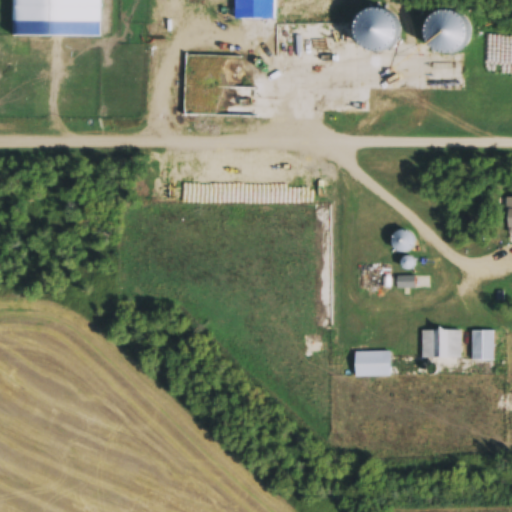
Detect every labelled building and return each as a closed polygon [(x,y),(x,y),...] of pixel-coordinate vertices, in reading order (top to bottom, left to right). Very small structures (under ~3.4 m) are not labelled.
[(13,0),(13,39),(101,40),(100,0),(13,0)] [(275,0),(234,0),(235,23),(276,23),(275,0)] [(401,35),(377,12),(369,20),(373,24),(367,31),(387,50),(401,35)] [(460,47),(471,33),(446,13),(435,27),(460,47)] [(389,243),(398,258),(414,248),(406,233),(389,243)] [(461,334),(422,334),(422,362),(461,362),(461,334)] [(494,364),(494,334),(472,334),(472,364),(494,364)] [(391,356),(356,356),(356,381),(391,381),(391,356)]
